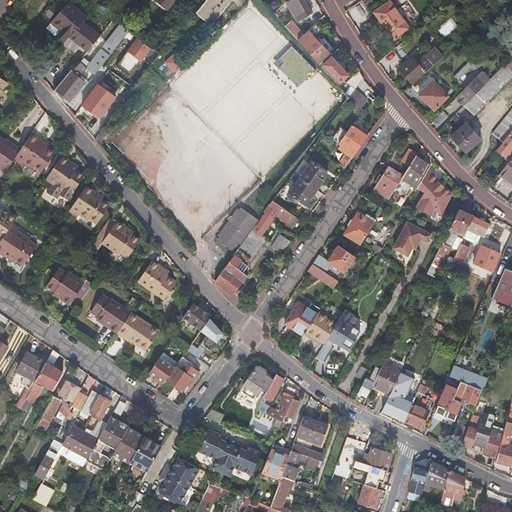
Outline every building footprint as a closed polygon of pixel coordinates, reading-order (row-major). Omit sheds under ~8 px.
[(229,0),(203,0),(193,13),(209,26),(229,0)] [(288,0),(286,2),(301,26),(315,16),(304,0),(288,0)] [(392,41),(409,29),(389,0),(371,12),(392,41)] [(452,0),(450,2),(459,13),(469,3),(466,0),(452,0)] [(83,21),(86,16),(69,1),(68,2),(45,28),(54,36),(56,33),(65,41),(69,36),(83,21)] [(54,2),(44,14),(50,19),(60,8),(54,2)] [(438,12),(417,29),(422,35),(443,18),(438,12)] [(100,36),(83,21),(69,36),(87,51),(100,36)] [(292,23),(286,28),(298,40),(304,35),(292,23)] [(324,30),(317,23),(304,35),(298,40),(318,62),(329,52),(315,39),(324,30)] [(108,58),(125,37),(118,32),(112,39),(115,41),(112,45),(110,44),(104,51),(103,50),(88,69),(95,74),(103,65),(108,58)] [(158,53),(146,44),(139,38),(116,65),(130,75),(145,55),(152,61),(158,53)] [(403,41),(382,58),(387,64),(408,47),(403,41)] [(181,62),(172,53),(163,61),(172,70),(181,62)] [(424,66),(428,70),(442,58),(438,54),(424,66)] [(469,101),(463,106),(473,116),(511,76),(511,56),(483,86),(469,101)] [(57,90),(62,94),(64,95),(70,100),(84,83),(78,78),(90,63),(83,58),(57,90)] [(336,63),(332,58),(324,65),(339,82),(348,75),(342,69),(344,67),(345,64),(342,61),(338,61),(336,63)] [(411,83),(424,72),(412,58),(399,70),(411,83)] [(459,88),(462,90),(474,78),(480,72),(468,61),(453,77),(462,86),(459,88)] [(496,70),(489,63),(484,68),(491,75),(496,70)] [(86,72),(92,77),(95,74),(88,69),(86,72)] [(363,78),(358,70),(346,82),(350,86),(345,93),(349,97),(359,84),(363,78)] [(462,90),(460,92),(469,101),(483,86),(474,78),(462,90)] [(448,96),(433,80),(418,94),(433,110),(448,96)] [(81,104),(99,118),(117,94),(100,81),(81,104)] [(364,88),(359,84),(349,97),(346,102),(352,106),(364,88)] [(511,107),(491,134),(502,142),(511,130),(511,107)] [(465,152),(479,139),(465,123),(450,136),(465,152)] [(338,163),(344,167),(367,136),(351,125),(337,146),(346,152),(338,163)] [(500,145),(508,152),(511,146),(511,130),(502,142),(500,145)] [(40,140),(32,134),(21,151),(15,160),(23,165),(24,162),(34,169),(35,167),(42,172),(56,153),(39,141),(40,140)] [(0,166),(1,166),(7,171),(15,160),(21,151),(14,146),(13,147),(0,137),(0,166)] [(500,145),(496,150),(505,158),(510,153),(508,152),(500,145)] [(414,156),(416,154),(407,149),(400,160),(409,165),(414,156)] [(402,175),(395,187),(407,193),(411,186),(416,188),(428,168),(429,167),(426,165),(427,163),(414,156),(409,165),(402,175)] [(511,157),(497,176),(511,187),(511,157)] [(70,163),(62,158),(46,180),(53,185),(47,194),(57,201),(60,197),(68,202),(74,193),(86,177),(68,165),(70,163)] [(302,178),(317,189),(329,174),(314,162),(302,178)] [(493,166),(488,162),(479,172),(484,177),(493,166)] [(372,189),(388,199),(395,187),(402,175),(386,165),(372,189)] [(439,180),(428,168),(416,188),(424,192),(416,208),(431,216),(433,210),(441,214),(451,194),(444,186),(443,187),(438,181),(439,180)] [(305,204),(317,189),(302,178),(291,193),(305,204)] [(86,187),(69,212),(76,217),(78,213),(88,220),(89,219),(97,224),(110,205),(92,194),(94,192),(86,187)] [(257,222),(253,229),(261,235),(276,214),(290,224),(295,216),(274,200),(271,203),(273,205),(259,224),(257,222)] [(0,240),(1,241),(11,227),(19,216),(11,211),(10,213),(0,206),(0,240)] [(233,252),(257,220),(239,207),(237,209),(235,208),(216,234),(217,235),(215,239),(233,252)] [(472,216),(458,208),(427,272),(436,277),(457,234),(452,232),(454,228),(464,233),(466,229),(472,216)] [(361,241),(372,223),(358,214),(344,235),(359,244),(361,241)] [(110,216),(89,247),(95,251),(101,244),(117,255),(119,253),(127,258),(140,240),(121,228),(123,225),(110,216)] [(488,224),(472,216),(466,229),(471,231),(473,227),(480,230),(485,232),(488,224)] [(417,228),(406,223),(393,247),(400,251),(399,252),(407,256),(411,248),(414,243),(417,237),(420,239),(426,242),(430,234),(417,227),(417,228)] [(1,241),(0,243),(0,252),(3,255),(5,253),(25,267),(38,248),(30,242),(31,240),(11,227),(1,241)] [(253,229),(214,281),(225,289),(233,295),(247,277),(242,273),(247,266),(245,264),(264,237),(263,237),(261,235),(253,229)] [(466,229),(464,233),(463,236),(474,241),(477,234),(471,231),(466,229)] [(273,243),(282,250),(289,241),(279,234),(273,243)] [(420,239),(417,237),(414,243),(411,248),(414,249),(417,244),(420,239)] [(280,253),(282,250),(273,243),(271,246),(280,253)] [(468,247),(460,243),(457,248),(465,252),(468,247)] [(374,244),(370,248),(377,254),(380,248),(374,244)] [(492,270),(500,251),(492,248),(491,249),(480,244),(473,261),(471,260),(469,264),(475,267),(477,263),(492,270)] [(352,256),(338,245),(327,260),(327,261),(331,263),(343,272),(352,256)] [(457,248),(452,260),(461,264),(466,252),(465,252),(457,248)] [(327,260),(318,254),(312,263),(323,271),(324,272),(331,263),(327,261),(327,260)] [(164,298),(176,281),(167,275),(168,273),(158,267),(159,265),(151,259),(138,279),(164,298)] [(323,271),(312,263),(307,270),(319,278),(323,271)] [(62,300),(75,309),(92,285),(85,280),(83,283),(68,272),(66,275),(58,269),(46,286),(63,299),(62,300)] [(324,272),(323,271),(319,278),(333,288),(338,281),(324,272)] [(109,328),(117,333),(131,312),(134,308),(127,303),(124,307),(110,297),(109,299),(102,294),(91,311),(111,326),(109,328)] [(192,303),(182,316),(186,319),(196,306),(192,303)] [(284,323),(304,336),(306,331),(317,315),(298,303),(284,323)] [(209,315),(196,306),(186,319),(201,330),(206,323),(208,319),(207,318),(209,315)] [(324,343),(315,356),(322,361),(335,340),(349,349),(360,331),(347,323),(353,315),(344,309),(339,318),(335,325),(324,343)] [(131,312),(117,333),(124,338),(126,336),(146,350),(159,331),(131,312)] [(317,315),(306,331),(324,343),(335,325),(317,314),(317,315)] [(201,330),(199,332),(212,341),(219,331),(217,330),(206,323),(201,330)] [(3,344),(0,341),(0,360),(8,347),(3,344)] [(470,345),(463,342),(457,357),(448,377),(459,382),(467,385),(481,350),(470,345)] [(495,356),(481,350),(467,385),(480,389),(482,390),(495,356)] [(16,374),(24,378),(35,358),(27,354),(16,374)] [(382,354),(375,367),(380,369),(383,361),(386,356),(382,354)] [(46,363),(46,364),(36,382),(52,391),(62,373),(52,367),(56,359),(51,356),(47,364),(46,363)] [(159,357),(148,373),(156,379),(154,381),(161,386),(165,379),(173,368),(159,357)] [(35,358),(24,378),(25,379),(21,385),(27,388),(31,391),(32,388),(36,382),(46,364),(35,358)] [(383,361),(380,369),(370,388),(387,397),(389,393),(400,369),(383,361)] [(173,368),(165,379),(181,391),(190,377),(175,366),(173,368)] [(263,389),(268,392),(274,381),(270,379),(271,377),(265,374),(267,371),(259,366),(257,369),(256,368),(243,386),(246,387),(242,393),(254,400),(258,395),(259,396),(263,389)] [(370,377),(366,375),(357,393),(366,397),(370,388),(380,369),(375,367),(370,377)] [(268,392),(257,410),(263,413),(269,403),(266,401),(267,399),(271,402),(284,379),(282,378),(278,375),(274,381),(268,392)] [(448,377),(445,385),(456,389),(459,382),(448,377)] [(60,395),(74,402),(81,388),(74,384),(67,381),(60,395)] [(452,400),(457,402),(460,395),(476,401),(480,389),(467,385),(459,382),(456,389),(455,392),(452,400)] [(444,423),(451,427),(460,403),(457,402),(452,400),(455,392),(445,387),(442,396),(441,396),(437,406),(449,412),(444,423)] [(26,399),(33,403),(39,392),(32,388),(31,391),(28,396),(26,399)] [(296,394),(296,393),(287,389),(277,412),(271,409),(267,415),(272,417),(283,423),(284,422),(285,419),(294,399),(296,394)] [(80,392),(72,406),(80,410),(87,396),(84,394),(80,392)] [(389,393),(387,397),(381,410),(390,415),(403,421),(411,403),(400,398),(401,396),(398,394),(396,397),(389,393)] [(16,407),(21,409),(26,399),(28,396),(24,394),(16,407)] [(411,403),(403,421),(420,429),(428,411),(416,406),(420,397),(414,394),(411,403)] [(105,398),(100,395),(90,415),(101,420),(111,401),(105,398)] [(26,399),(21,409),(27,413),(33,403),(26,399)] [(285,419),(284,422),(291,425),(293,419),(301,402),(294,399),(285,419)] [(52,400),(42,419),(49,422),(59,404),(52,400)] [(495,460),(495,462),(511,467),(511,463),(511,446),(506,444),(511,422),(511,402),(502,435),(495,460)] [(467,427),(461,446),(470,449),(478,452),(484,430),(488,417),(489,414),(482,411),(480,418),(471,415),(471,416),(467,427)] [(495,416),(489,414),(488,417),(484,430),(478,452),(482,453),(481,455),(495,460),(502,435),(494,432),(496,427),(492,426),(495,416)] [(272,427),(280,431),(283,423),(272,417),(267,415),(265,417),(263,416),(260,423),(262,424),(261,426),(270,430),(272,427)] [(329,427),(304,417),(297,436),(306,440),(307,436),(324,442),(329,427)] [(102,474),(112,456),(126,431),(117,426),(109,421),(100,437),(98,440),(88,459),(85,465),(102,474)] [(71,450),(81,431),(73,426),(62,445),(71,450)] [(128,465),(130,463),(143,438),(144,437),(136,433),(128,428),(126,431),(112,456),(128,465)] [(205,430),(195,451),(212,460),(208,469),(225,478),(230,469),(247,477),(257,456),(240,447),(238,452),(220,443),(222,438),(205,430)] [(88,459),(98,440),(81,431),(71,450),(88,459)] [(347,436),(341,454),(351,458),(357,440),(347,436)] [(130,463),(147,471),(160,448),(151,443),(143,438),(130,463)] [(291,451),(309,457),(312,450),(294,443),(291,451)] [(266,464),(260,477),(279,484),(282,476),(291,451),(274,445),(272,449),(266,464)] [(370,455),(364,453),(361,463),(387,471),(392,453),(372,447),(370,455)] [(49,449),(35,474),(44,479),(58,454),(49,449)] [(84,468),(85,465),(88,459),(71,450),(66,458),(84,468)] [(322,462),(325,455),(312,450),(309,457),(322,462)] [(307,463),(309,457),(291,451),(282,476),(292,479),(299,460),(307,463)] [(199,470),(179,458),(173,468),(168,465),(159,480),(165,483),(159,493),(180,504),(199,470)] [(387,471),(361,463),(355,461),(354,466),(362,468),(365,468),(369,469),(365,482),(382,487),(387,471)] [(443,489),(447,470),(430,462),(429,465),(423,490),(430,492),(431,485),(443,489)] [(421,496),(423,490),(429,465),(424,463),(422,468),(414,466),(407,492),(421,496)] [(453,498),(458,475),(447,470),(443,489),(442,496),(453,498)] [(461,501),(465,479),(458,475),(453,498),(453,499),(461,501)] [(280,511),(290,511),(291,510),(282,506),(289,487),(292,479),(282,476),(279,484),(270,508),(280,511)] [(42,504),(50,489),(41,484),(33,499),(42,504)] [(301,497),(305,487),(300,485),(298,489),(295,497),(295,498),(298,499),(299,497),(301,497)] [(381,490),(364,485),(358,504),(375,509),(381,490)] [(200,504),(210,508),(214,496),(226,502),(229,496),(209,486),(200,504)] [(42,504),(47,507),(55,492),(50,489),(42,504)] [(147,497),(135,492),(129,504),(133,506),(134,504),(141,509),(147,497)] [(267,511),(270,508),(257,503),(251,500),(249,504),(267,511)] [(510,511),(511,511),(511,508),(499,506),(498,509),(495,508),(495,507),(493,505),(482,502),(479,511),(510,511)]
